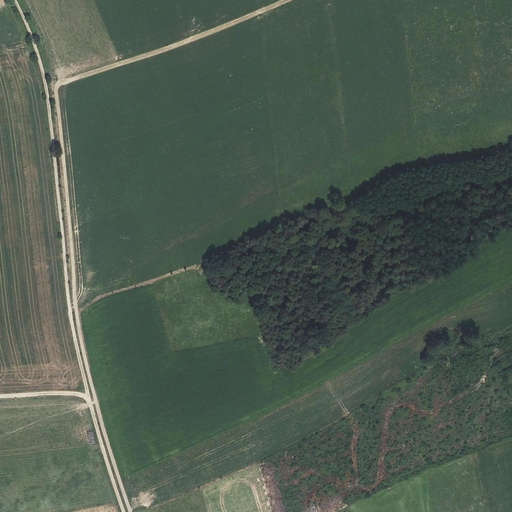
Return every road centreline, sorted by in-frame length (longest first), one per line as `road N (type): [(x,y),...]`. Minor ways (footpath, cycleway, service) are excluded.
road 1 (track): [(283,0),(58,84),(77,306),(130,511)]
road 2 (track): [(14,0),(44,73),(70,313),(89,399)]
